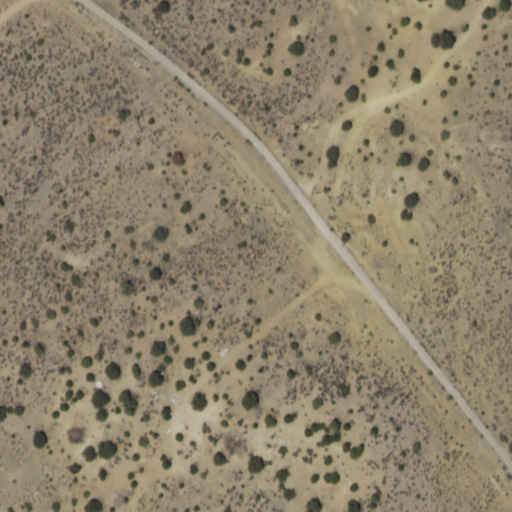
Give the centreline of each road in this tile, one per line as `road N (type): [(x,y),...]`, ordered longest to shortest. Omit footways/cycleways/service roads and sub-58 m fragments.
road 1 (track): [(492,0),(382,116),(324,236),(350,310),(511,490)]
road 2 (track): [(324,236),(262,205),(49,0)]
